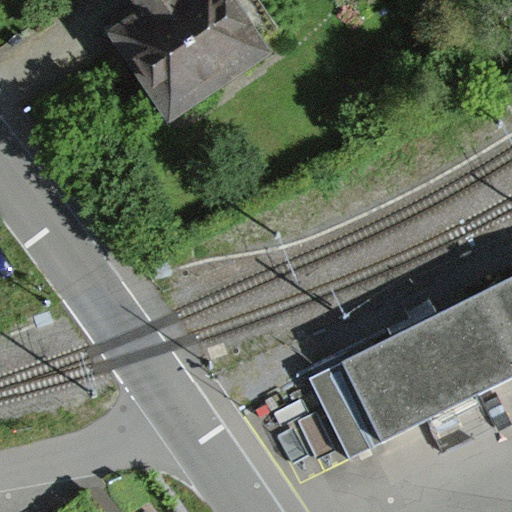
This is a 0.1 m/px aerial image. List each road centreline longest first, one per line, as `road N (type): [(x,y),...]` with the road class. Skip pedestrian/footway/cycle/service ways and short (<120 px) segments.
road 1 (residential): [(183,415),(0,180)]
road 2 (residential): [(183,415),(0,471)]
